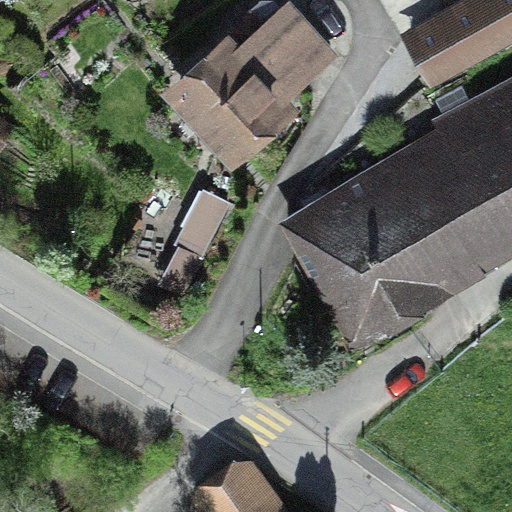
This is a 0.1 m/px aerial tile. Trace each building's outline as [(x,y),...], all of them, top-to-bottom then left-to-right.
[(511,0),(475,0),(411,36),(435,80),(511,36),(511,0)] [(224,50),(183,86),(233,142),(275,105),(272,101),(328,52),(289,7),(264,29),(251,14),(232,30),(245,45),(231,57),(224,50)] [(299,240),(314,232),(363,320),(432,281),(427,272),(511,224),(511,78),(438,120),(456,151),(333,220),(320,198),(289,216),(289,221),(299,240)] [(182,243),(163,276),(182,286),(228,203),(204,190),(177,240),(182,243)] [(196,494),(208,511),(276,511),(242,462),(196,494)]
